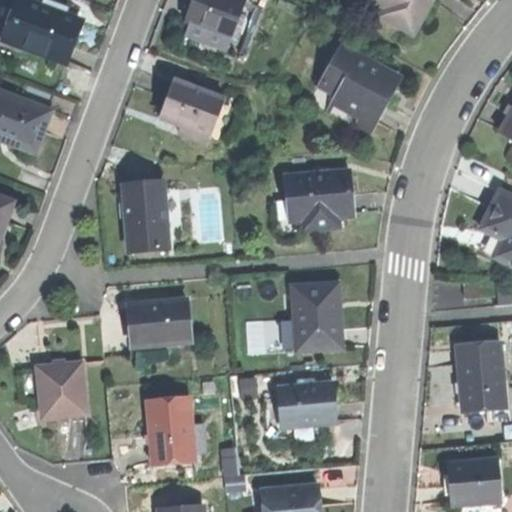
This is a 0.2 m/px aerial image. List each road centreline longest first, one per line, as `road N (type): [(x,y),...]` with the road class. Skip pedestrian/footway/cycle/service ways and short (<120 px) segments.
road 1 (residential): [(511,13),(451,91),(421,175),(385,511)]
road 2 (residential): [(144,0),(62,226),(38,273),(0,316)]
